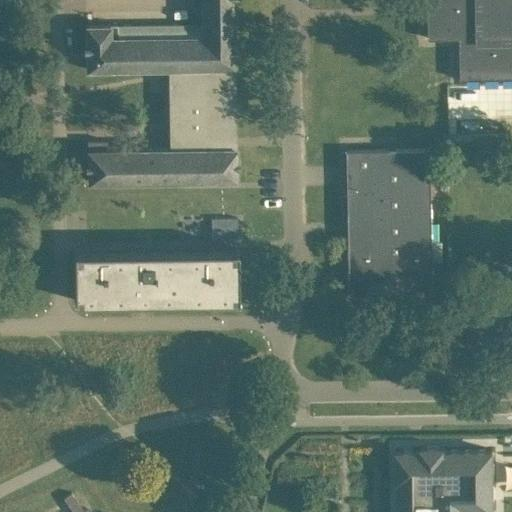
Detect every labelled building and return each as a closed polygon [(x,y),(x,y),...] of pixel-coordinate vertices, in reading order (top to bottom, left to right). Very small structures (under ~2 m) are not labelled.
[(171,138),(88,139),(88,180),(185,178),(187,178),(204,178),(205,178),(222,178),(237,178),(236,146),(236,141),(236,137),(235,137),(234,66),(235,66),(233,0),(202,0),(203,23),(188,23),(117,24),(87,24),(88,52),(88,59),(88,68),(149,68),(162,67),(162,68),(170,68),(171,123),(171,138)] [(511,0),(426,0),(427,37),(458,37),(459,78),(511,76),(511,0)] [(12,68),(16,75),(25,70),(21,63),(12,68)] [(348,294),(390,293),(432,292),(429,148),(345,149),(348,294)] [(73,248),(74,299),(238,297),(237,246),(73,248)] [(422,449),(397,449),(397,480),(399,480),(399,511),(467,511),(468,508),(494,508),(493,448),(445,449),(445,445),(422,445),(422,449)]
